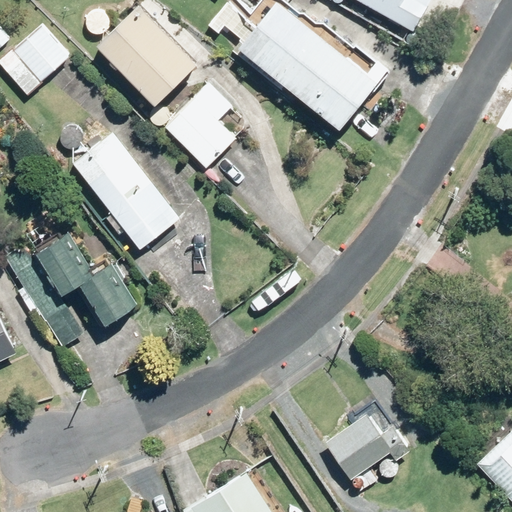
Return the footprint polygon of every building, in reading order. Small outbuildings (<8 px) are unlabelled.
[(238,49),(339,130),(375,85),(376,86),(387,73),(295,0),(260,0),(253,9),(264,17),(238,49)] [(355,0),(412,32),(430,0),(355,0)] [(96,47),(154,106),(195,67),(137,7),(96,47)] [(0,58),(0,65),(27,95),(32,92),(38,98),(45,92),(39,85),(69,57),(41,25),(13,51),(11,48),(0,58)] [(0,46),(9,38),(0,28),(0,46)] [(164,127),(206,168),(236,138),(218,120),(232,105),(209,82),(164,127)] [(179,219),(112,132),(72,163),(139,250),(179,219)] [(197,170),(175,147),(164,157),(186,180),(197,170)] [(4,256),(63,347),(83,333),(60,299),(79,287),(104,325),(137,304),(107,258),(90,268),(68,234),(35,255),(37,258),(33,261),(22,244),(4,256)] [(0,321),(0,361),(16,353),(0,321)] [(351,479),(389,452),(395,461),(410,450),(394,426),(381,435),(367,415),(327,444),(351,479)] [(511,430),(477,464),(511,500),(511,430)] [(270,511),(245,474),(188,511),(270,511)]
